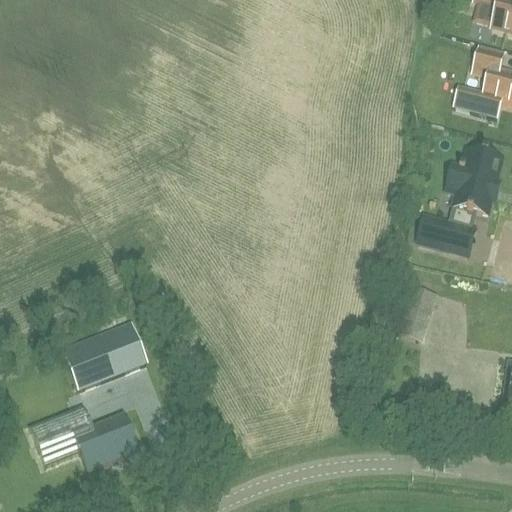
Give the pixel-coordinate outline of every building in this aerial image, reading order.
[(511,0),(473,0),(472,5),(496,11),(490,32),(511,37),(511,0)] [(457,91),(451,112),(471,117),(494,123),(499,107),(511,110),(511,77),(498,74),(502,59),(478,52),(471,77),(487,81),(482,98),(476,96),(457,91)] [(487,158),(482,156),(481,159),(472,157),(470,165),(469,165),(467,173),(458,171),(457,171),(450,197),(456,198),(448,228),(424,221),(417,248),(448,256),(455,231),(466,234),(466,233),(470,219),(474,220),(475,216),(487,219),(490,205),(495,186),(501,164),(487,160),(487,158)] [(435,303),(409,294),(394,339),(420,348),(435,303)] [(130,329),(63,355),(79,395),(146,369),(130,329)] [(511,367),(509,367),(503,412),(511,413),(511,367)] [(415,424),(463,427),(465,402),(416,399),(415,424)] [(82,412),(29,433),(44,472),(79,459),(83,469),(87,477),(103,471),(103,472),(139,457),(123,418),(90,431),(82,412)]
